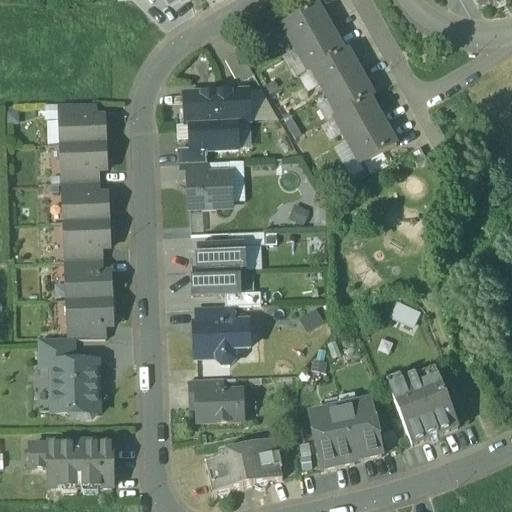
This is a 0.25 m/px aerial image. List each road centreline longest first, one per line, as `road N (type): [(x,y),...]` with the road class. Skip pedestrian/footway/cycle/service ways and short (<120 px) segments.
road 1 (residential): [(262,0),(180,43),(150,78),(143,120),(157,459),(171,511)]
road 2 (residential): [(327,511),(469,470),(511,449)]
